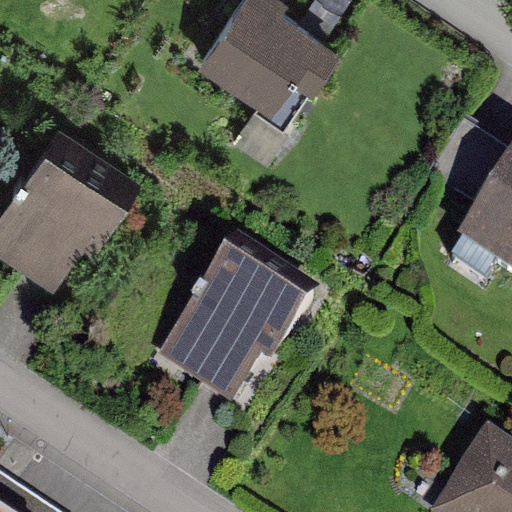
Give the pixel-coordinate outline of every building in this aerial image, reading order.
[(285,0),(234,0),(198,61),(271,105),(287,76),(310,90),(339,41),(281,7),(285,0)] [(123,196),(47,143),(0,211),(0,245),(60,286),(123,196)] [(511,165),(461,250),(511,281),(511,165)] [(234,265),(226,259),(160,360),(168,366),(224,402),(233,408),(263,362),(269,366),(272,361),(277,353),(282,345),(305,311),(234,265)] [(511,511),(511,454),(488,440),(443,511),(511,511)] [(0,511),(41,511),(0,484),(0,511)]
